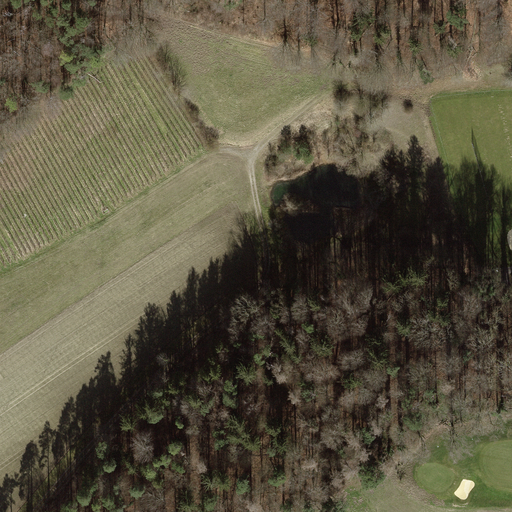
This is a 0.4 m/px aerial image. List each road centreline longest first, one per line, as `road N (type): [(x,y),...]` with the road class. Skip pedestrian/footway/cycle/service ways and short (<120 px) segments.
road 1 (track): [(33,511),(191,345),(261,286),(269,249),(253,170),(257,153),(328,89)]
road 2 (track): [(328,89),(330,66),(313,55),(205,34),(116,0)]
road 3 (track): [(328,89),(511,86)]
